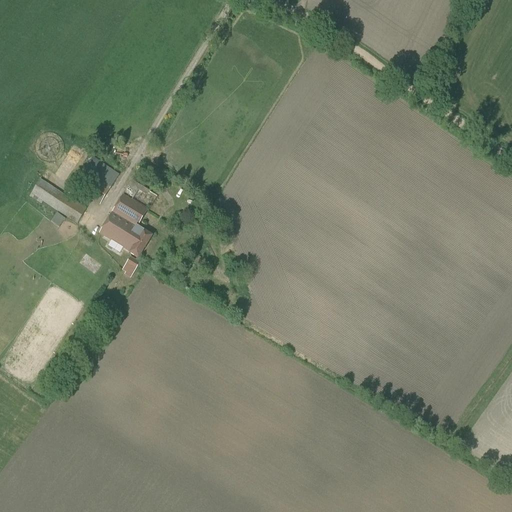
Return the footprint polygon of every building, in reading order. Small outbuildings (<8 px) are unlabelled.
[(100,205),(120,176),(93,158),(73,186),(100,205)] [(41,205),(46,197),(34,189),(29,197),(41,205)] [(148,211),(124,196),(99,235),(138,259),(152,237),(138,227),(148,211)] [(69,219),(77,224),(82,216),(74,211),(69,219)] [(51,222),(60,227),(66,219),(57,213),(51,222)] [(211,274),(215,267),(198,257),(194,264),(211,274)] [(140,270),(143,266),(130,258),(122,271),(126,273),(124,276),(130,279),(137,268),(140,270)]
